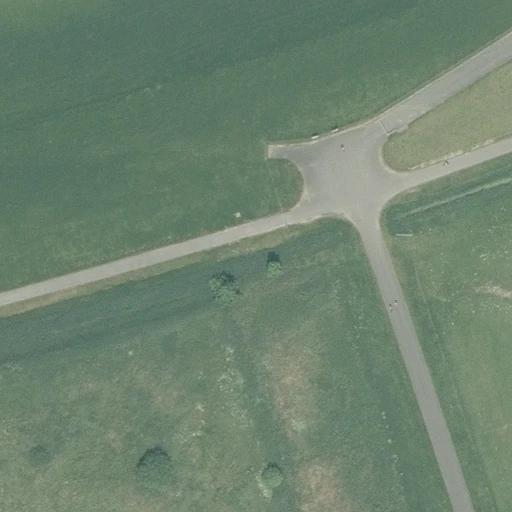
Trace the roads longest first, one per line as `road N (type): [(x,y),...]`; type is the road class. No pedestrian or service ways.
road 1 (track): [(343,192),(341,148),(371,120),(511,33)]
road 2 (track): [(343,192),(511,133)]
